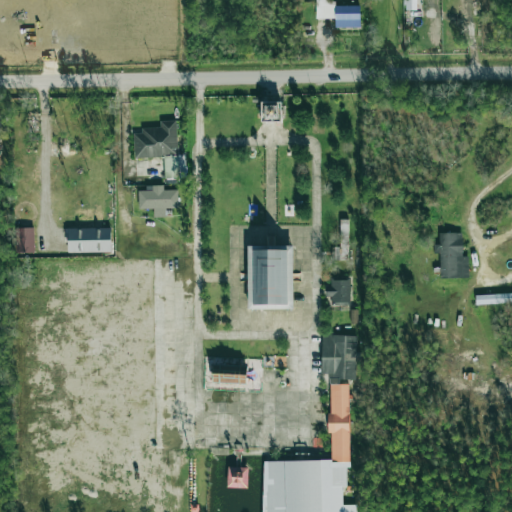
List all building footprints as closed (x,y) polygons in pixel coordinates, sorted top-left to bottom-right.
[(360,27),(359,4),(328,5),(327,0),(315,0),(316,19),(335,18),(335,28),(360,27)] [(404,0),(405,10),(421,10),(420,0),(404,0)] [(281,102),(260,103),(261,122),(282,121),(281,102)] [(164,157),(164,179),(186,178),(185,155),(177,155),(176,120),(160,121),(160,128),(141,128),(141,134),(133,134),(134,158),(164,157)] [(138,191),(138,209),(153,209),(153,218),(165,217),(165,209),(178,208),(177,190),(164,190),(164,185),(146,186),(146,191),(138,191)] [(34,252),(33,228),(14,228),(15,253),(34,252)] [(110,228),(67,229),(67,253),(111,253),(110,228)] [(468,256),(462,256),(462,233),(439,233),(439,245),(433,245),(433,253),(440,253),(440,278),(468,278),(468,256)] [(293,309),(292,246),(247,246),(248,309),(293,309)] [(350,305),(349,280),(327,281),(328,306),(350,305)] [(511,303),(511,294),(475,295),(475,305),(511,303)] [(357,336),(322,335),(320,373),(328,374),(328,383),(340,384),(340,379),(355,380),(357,336)] [(246,383),(247,368),(212,367),(212,382),(246,383)] [(262,461),(262,511),(356,511),(356,505),(342,505),(342,486),(346,486),(346,468),(349,468),(348,385),(329,385),(330,461),(262,461)]
